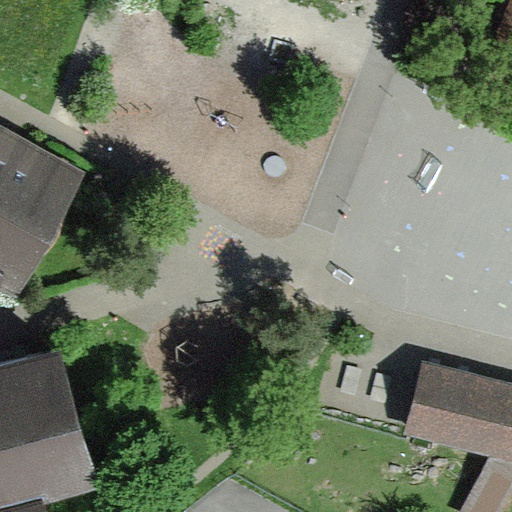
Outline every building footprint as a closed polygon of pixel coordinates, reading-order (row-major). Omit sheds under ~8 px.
[(511,0),(502,0),(482,50),(511,62),(511,0)] [(96,170),(0,117),(0,278),(28,294),(96,170)] [(0,511),(55,511),(52,498),(108,482),(68,343),(0,361),(0,511)] [(511,384),(418,363),(401,438),(487,458),(511,463),(511,384)] [(497,511),(511,486),(511,463),(487,458),(457,511),(497,511)]
